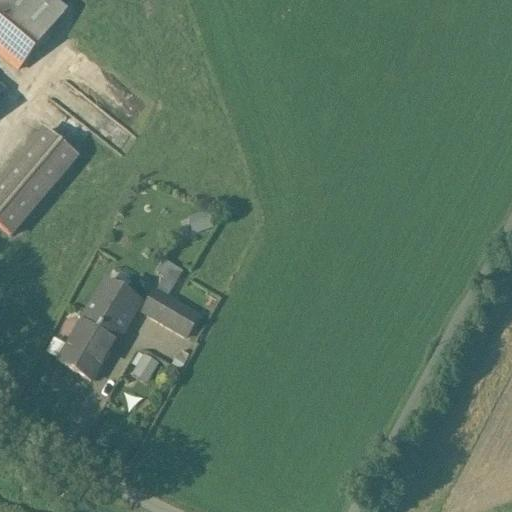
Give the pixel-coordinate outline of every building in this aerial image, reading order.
[(0,0),(0,50),(18,66),(48,31),(11,0),(0,0)] [(42,129),(0,179),(0,223),(11,233),(75,156),(42,129)] [(213,210),(192,216),(196,231),(217,225),(213,210)] [(140,301),(105,280),(85,315),(119,335),(140,301)] [(198,315),(155,290),(143,311),(186,336),(198,315)] [(119,335),(85,315),(59,360),(91,379),(92,378),(91,378),(103,357),(104,358),(117,336),(118,337),(119,335)] [(142,351),(133,373),(153,381),(162,359),(142,351)]
